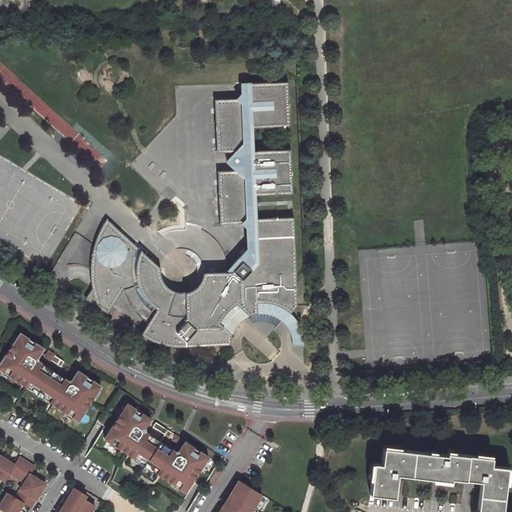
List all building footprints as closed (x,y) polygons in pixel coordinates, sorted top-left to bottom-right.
[(227,273),(202,273),(202,276),(201,280),(200,283),(198,286),(195,289),(193,291),(190,293),(186,294),(183,295),(179,295),(176,294),(172,293),(169,292),(164,287),(160,281),(159,278),(158,274),(158,271),(159,268),(104,219),(102,222),(95,235),(90,249),(87,264),(87,279),(89,289),(83,298),(82,299),(105,313),(122,288),(124,296),(129,305),(135,312),(142,319),(146,322),(138,334),(145,338),(154,342),(165,346),(172,347),(178,347),(188,347),(229,347),(229,343),(230,338),(231,335),(222,327),(229,316),(239,309),(248,317),(255,315),(260,314),(265,314),(270,315),(275,317),(279,320),(282,322),(289,313),(296,305),(293,215),(253,217),(252,194),(292,192),(290,149),(251,150),(250,127),(290,125),(288,82),(242,83),(242,94),(238,99),(215,100),(217,153),(235,153),(227,162),(236,171),(217,172),(219,226),(241,225),(247,230),(247,251),(227,273)] [(229,316),(222,327),(231,335),(232,333),(234,329),(238,325),(241,321),(245,318),(248,317),(239,309),(229,316)] [(304,339),(302,333),(299,326),(296,320),(291,315),(289,313),(282,322),(287,327),(289,331),(291,336),(293,341),(293,346),(304,345),(304,339)] [(36,357),(42,347),(39,345),(19,332),(14,338),(17,340),(13,345),(11,344),(0,360),(0,370),(22,385),(26,387),(30,390),(32,388),(43,396),(42,398),(49,402),(52,404),(77,421),(92,397),(90,396),(94,390),(96,392),(100,385),(77,370),(71,379),(71,381),(67,382),(67,380),(37,360),(35,360),(34,357),(36,357)] [(59,366),(63,361),(47,351),(44,356),(59,366)] [(32,388),(30,390),(42,398),(43,396),(32,388)] [(143,427),(150,418),(126,403),(122,409),(124,411),(121,416),(118,414),(103,438),(109,442),(110,440),(116,443),(114,446),(126,454),(138,461),(139,459),(151,466),(149,469),(173,484),(174,481),(180,485),(178,487),(184,491),(200,468),(197,466),(201,461),(203,462),(207,456),(184,441),(178,450),(178,452),(175,452),(174,451),(144,431),(143,431),(142,428),(143,427)] [(155,421),(152,426),(164,434),(167,429),(155,421)] [(452,453),(382,444),(379,462),(371,461),(367,492),(390,495),(393,471),(448,477),(448,475),(479,479),(475,511),(511,511),(501,511),(505,482),(508,482),(510,465),(490,463),(491,455),(452,450),(452,453)] [(0,478),(4,481),(9,472),(16,477),(26,462),(18,457),(13,464),(0,456),(0,478)] [(139,459),(138,461),(149,469),(151,466),(139,459)] [(24,482),(19,489),(35,499),(44,483),(29,474),(34,467),(26,462),(16,477),(24,482)] [(230,492),(253,506),(261,493),(238,479),(230,492)] [(89,511),(94,504),(83,498),(85,494),(70,484),(67,488),(71,490),(63,504),(59,501),(57,505),(61,507),(68,511),(89,511)] [(71,490),(67,488),(59,501),(63,504),(71,490)] [(0,502),(0,508),(5,511),(16,511),(22,503),(30,507),(35,499),(19,489),(15,497),(7,492),(0,502)] [(222,506),(231,511),(249,511),(253,506),(230,492),(222,506)]
